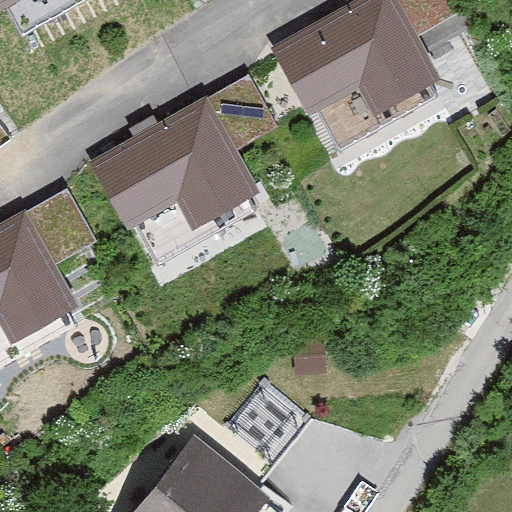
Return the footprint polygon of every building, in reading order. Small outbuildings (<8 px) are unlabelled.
[(391,0),(383,0),(285,53),(315,109),(368,81),(384,110),(435,82),(411,37),(391,0)] [(448,0),(391,0),(411,37),(455,13),(448,0)] [(253,88),(209,111),(230,152),(274,128),(253,88)] [(209,111),(104,168),(134,224),(187,195),(202,224),(254,197),(230,152),(209,111)] [(69,207),(25,230),(46,270),(90,247),(69,207)] [(25,230),(0,243),(0,315),(3,314),(18,343),(70,315),(46,270),(25,230)] [(257,511),(264,504),(198,452),(151,511),(257,511)]
